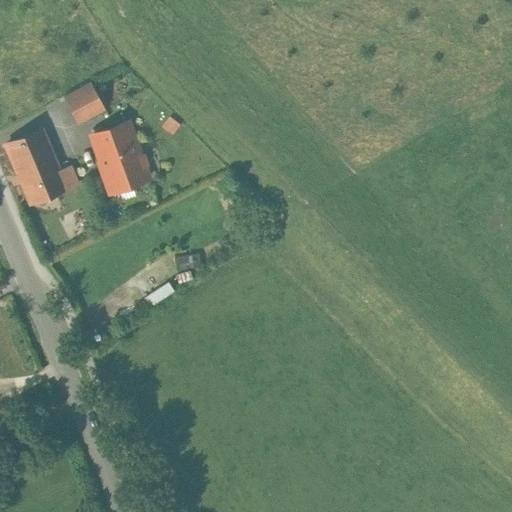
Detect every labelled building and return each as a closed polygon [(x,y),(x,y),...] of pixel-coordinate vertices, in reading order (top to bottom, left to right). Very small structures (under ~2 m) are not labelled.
[(90,82),(64,96),(78,123),(104,108),(90,82)] [(127,122),(92,134),(105,170),(103,170),(110,191),(147,177),(144,168),(146,163),(143,156),(138,154),(127,122)] [(42,129),(5,144),(29,201),(77,181),(70,165),(59,169),(42,129)] [(148,303),(172,289),(167,280),(143,294),(148,303)] [(35,411),(23,420),(29,428),(41,419),(35,411)]
